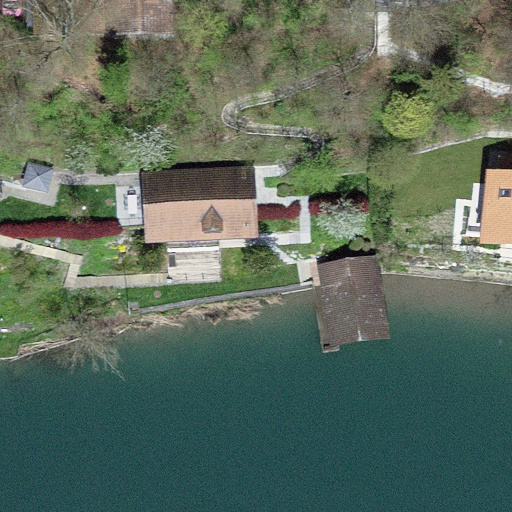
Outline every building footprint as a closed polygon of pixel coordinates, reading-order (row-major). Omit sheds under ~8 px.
[(36,0),(38,37),(69,35),(67,0),(36,0)] [(109,0),(67,0),(69,35),(111,34),(109,0)] [(168,0),(109,0),(111,34),(170,31),(168,0)] [(511,241),(511,167),(486,164),(478,237),(511,241)] [(50,171),(28,166),(23,186),(45,191),(50,171)] [(258,232),(256,167),(142,171),(144,235),(258,232)] [(378,257),(316,264),(319,294),(325,345),(388,338),(382,284),(378,257)]
